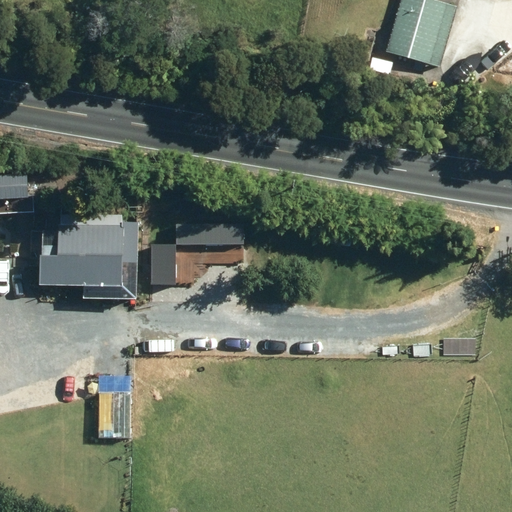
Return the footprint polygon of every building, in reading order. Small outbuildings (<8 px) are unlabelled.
[(405,0),(395,51),(449,62),(460,3),(446,0),(405,0)] [(374,65),(385,67),(389,52),(378,49),(374,65)] [(476,91),(487,93),(488,84),(477,82),(476,91)] [(0,194),(29,192),(27,165),(0,167),(0,194)] [(11,247),(36,247),(34,202),(10,203),(11,247)] [(42,279),(127,278),(126,219),(60,219),(60,248),(42,248),(42,279)]
